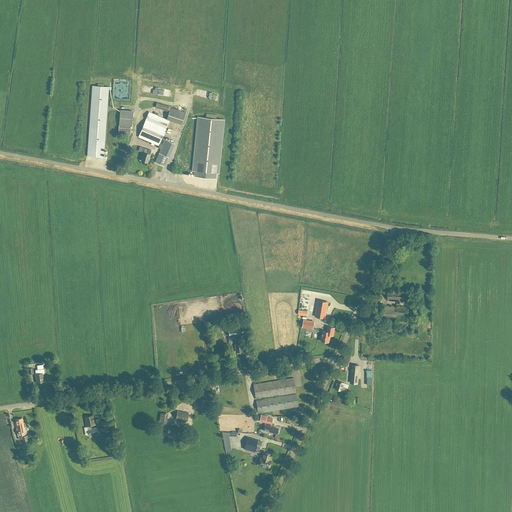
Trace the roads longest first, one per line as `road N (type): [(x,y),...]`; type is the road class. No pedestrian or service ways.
road 1 (unclassified): [(395,228),(0,152)]
road 2 (unclassified): [(337,358),(0,408)]
road 3 (unclassified): [(266,511),(337,358)]
road 4 (unclassified): [(337,358),(395,228)]
